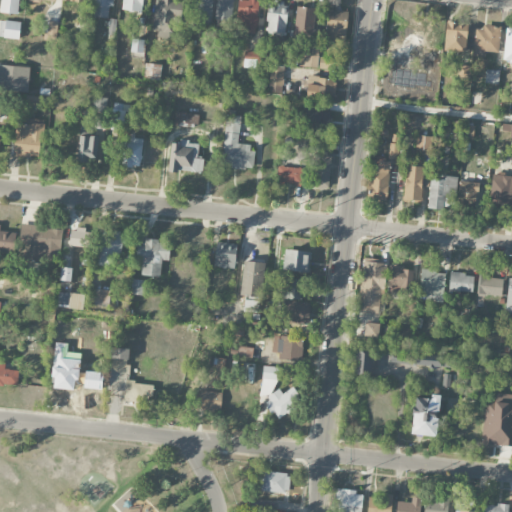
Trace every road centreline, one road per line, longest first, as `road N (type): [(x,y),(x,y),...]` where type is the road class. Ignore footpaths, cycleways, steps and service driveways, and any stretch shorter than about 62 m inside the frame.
road 1 (residential): [(511,245),(0,188)]
road 2 (residential): [(511,474),(0,419)]
road 3 (residential): [(318,511),(373,0)]
